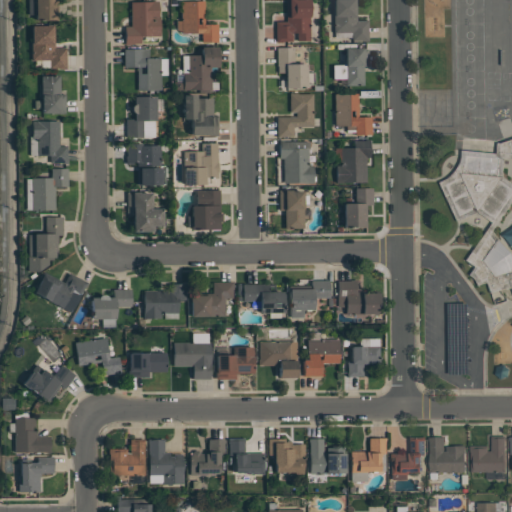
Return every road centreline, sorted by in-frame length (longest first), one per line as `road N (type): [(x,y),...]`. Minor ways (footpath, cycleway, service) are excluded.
road 1 (residential): [(86,414),(511,408)]
road 2 (residential): [(396,0),(402,410)]
road 3 (residential): [(100,254),(399,251)]
road 4 (residential): [(96,0),(100,254)]
road 5 (residential): [(245,0),(249,253)]
